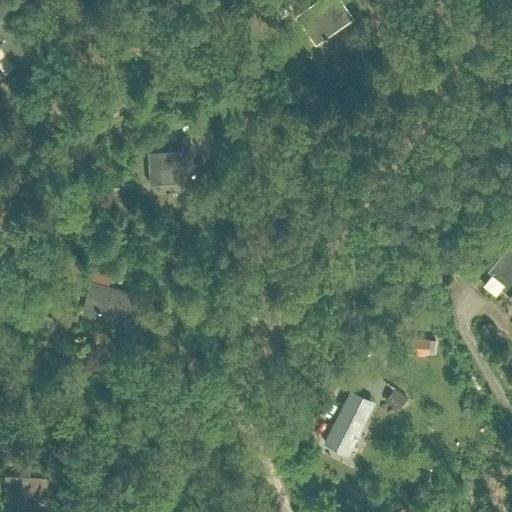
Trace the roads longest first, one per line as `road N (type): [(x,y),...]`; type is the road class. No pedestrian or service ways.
road 1 (track): [(235,394),(500,0)]
road 2 (residential): [(158,511),(235,394)]
road 3 (residential): [(285,511),(235,394)]
